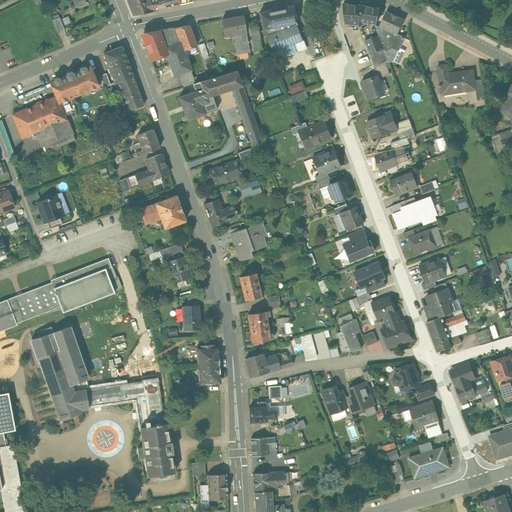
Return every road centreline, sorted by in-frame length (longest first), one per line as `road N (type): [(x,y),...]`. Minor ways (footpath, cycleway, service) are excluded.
road 1 (tertiary): [(126,27),(212,259),(233,386)]
road 2 (residential): [(342,75),(338,108),(431,353)]
road 3 (residential): [(233,386),(310,365),(431,353)]
road 4 (tertiary): [(0,83),(126,27)]
road 5 (tertiary): [(126,27),(257,0)]
road 6 (tertiary): [(511,62),(393,0)]
road 7 (residential): [(0,138),(42,257)]
road 8 (tertiary): [(233,386),(242,511)]
road 9 (residential): [(435,364),(478,478)]
